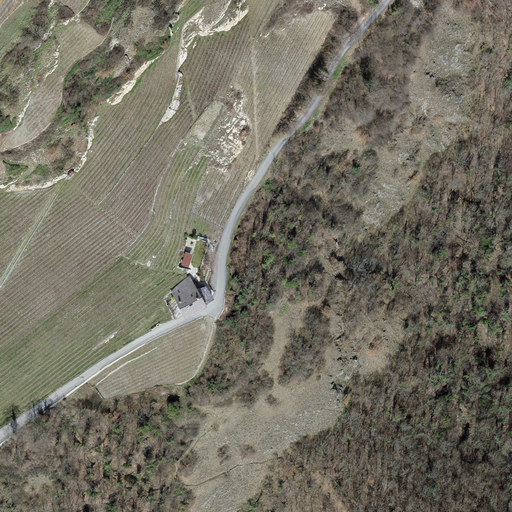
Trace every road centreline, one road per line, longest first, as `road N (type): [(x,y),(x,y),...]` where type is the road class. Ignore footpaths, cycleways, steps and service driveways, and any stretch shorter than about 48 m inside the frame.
road 1 (unclassified): [(386,0),(343,48),(307,113),(238,205),(214,306),(114,356),(0,437)]
road 2 (track): [(62,176),(0,280)]
